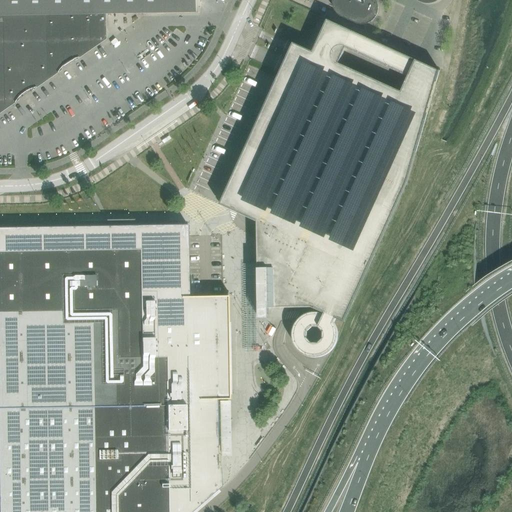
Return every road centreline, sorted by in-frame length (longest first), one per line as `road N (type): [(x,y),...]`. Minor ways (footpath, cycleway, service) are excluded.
road 1 (motorway): [(511,96),(366,349),(285,511)]
road 2 (unclassified): [(0,185),(81,169),(177,104),(215,68),(249,0)]
road 3 (trunk): [(511,277),(431,344),(395,395),(363,464)]
road 4 (motorway): [(511,135),(491,236),(511,352)]
road 5 (unknown): [(310,131),(281,118),(236,216),(264,230)]
